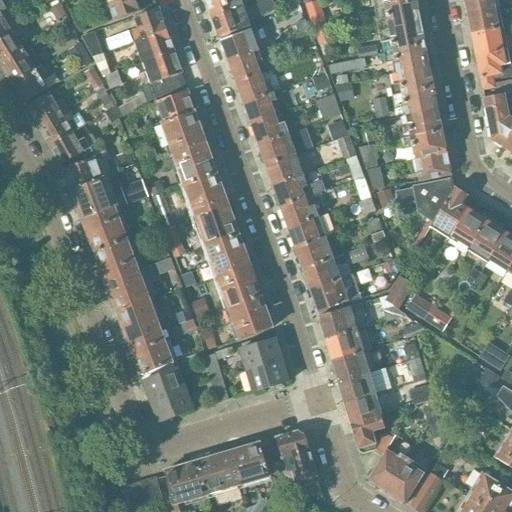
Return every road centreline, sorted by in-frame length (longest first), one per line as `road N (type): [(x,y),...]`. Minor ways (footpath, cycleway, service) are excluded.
road 1 (residential): [(0,113),(144,448),(318,399)]
road 2 (residential): [(318,399),(181,0)]
road 3 (residential): [(440,0),(473,168),(511,193)]
road 4 (residential): [(377,511),(347,492),(318,399)]
